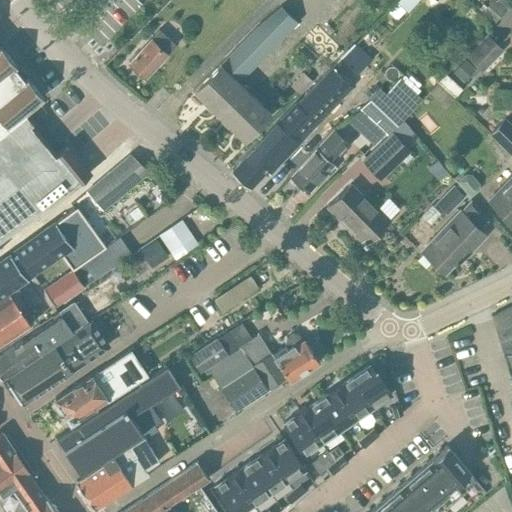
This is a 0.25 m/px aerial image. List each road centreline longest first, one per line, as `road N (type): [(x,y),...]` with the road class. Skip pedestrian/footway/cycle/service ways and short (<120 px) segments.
road 1 (residential): [(389,328),(104,93),(18,0)]
road 2 (residential): [(107,511),(389,328)]
road 3 (residential): [(410,331),(432,403),(314,506)]
